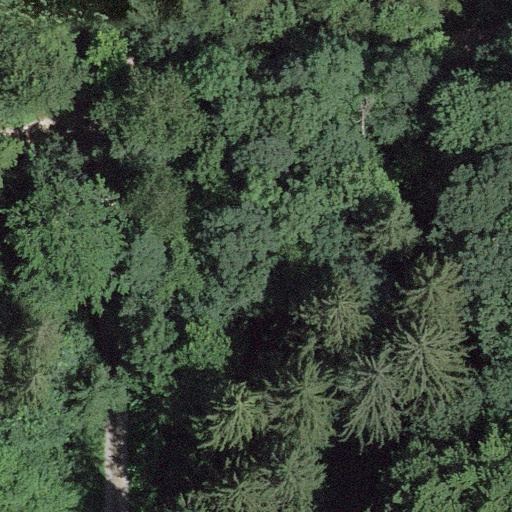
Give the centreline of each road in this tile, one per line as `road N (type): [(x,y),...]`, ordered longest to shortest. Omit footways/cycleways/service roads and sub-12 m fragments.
road 1 (track): [(0,150),(119,114),(511,32)]
road 2 (track): [(123,511),(113,218),(120,0)]
